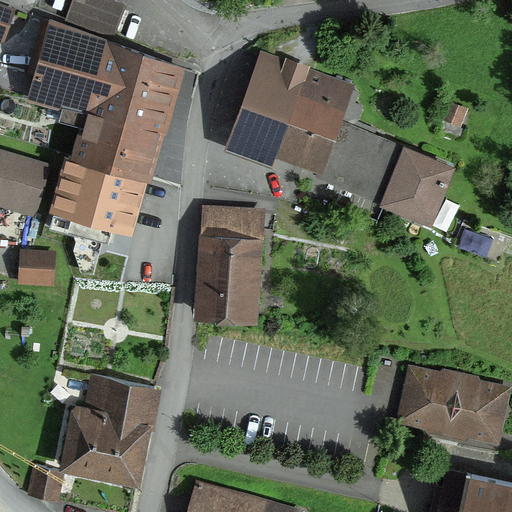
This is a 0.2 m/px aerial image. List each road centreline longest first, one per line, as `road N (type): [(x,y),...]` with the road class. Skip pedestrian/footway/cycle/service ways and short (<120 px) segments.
road 1 (residential): [(218,51),(192,152),(175,389),(151,511)]
road 2 (residential): [(421,0),(262,22),(218,51)]
